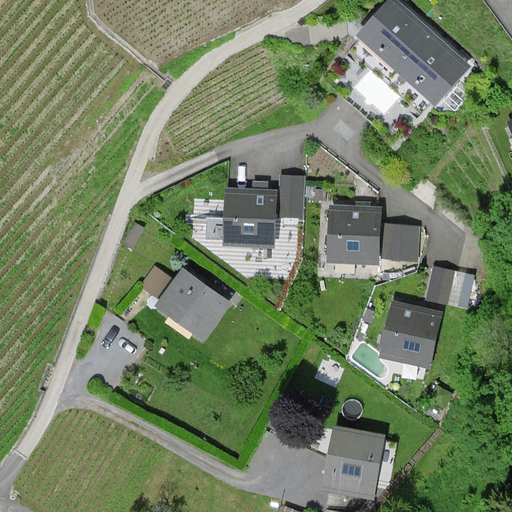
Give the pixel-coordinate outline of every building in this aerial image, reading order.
[(394,0),(393,0),(361,36),(435,102),(468,66),(447,47),(413,17),(394,0)] [(303,175),(282,175),(280,215),(302,217),(303,175)] [(274,191),(228,189),(226,244),(272,246),(274,191)] [(363,209),(332,207),(329,261),(377,263),(379,209),(363,209)] [(417,227),(387,225),(385,257),(414,260),(417,227)] [(156,306),(203,339),(229,303),(183,270),(156,306)] [(440,312),(394,302),(382,355),(428,365),(440,312)] [(384,437),(336,429),(326,487),(373,496),(384,437)]
